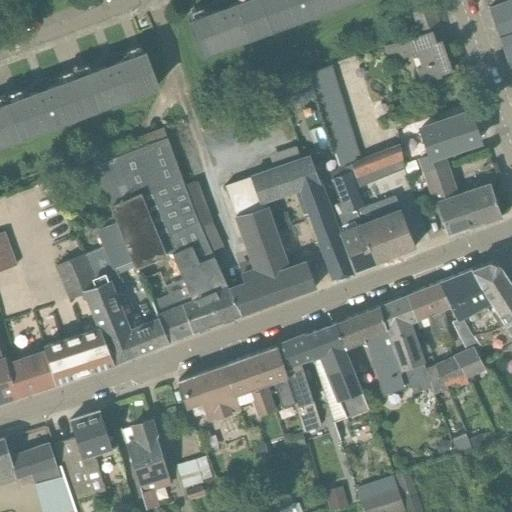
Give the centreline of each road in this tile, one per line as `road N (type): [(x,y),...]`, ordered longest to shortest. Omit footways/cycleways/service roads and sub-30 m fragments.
road 1 (tertiary): [(0,421),(511,230)]
road 2 (tertiary): [(511,149),(460,0)]
road 3 (residential): [(0,46),(125,0)]
